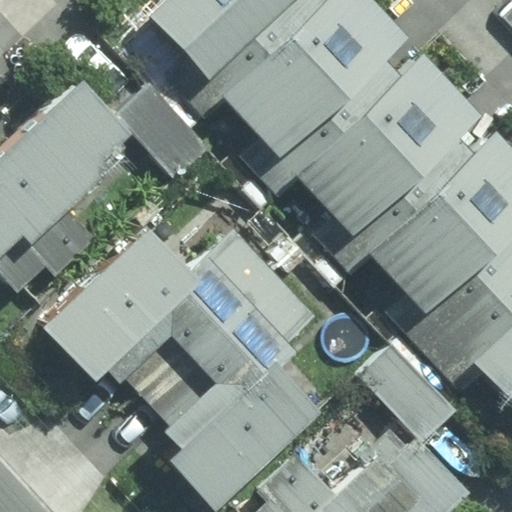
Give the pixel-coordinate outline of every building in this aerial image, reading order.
[(151,0),(227,79),(303,8),(295,0),(151,0)] [(401,21),(380,0),(311,0),(303,8),(227,79),(223,84),(261,124),(237,147),(274,186),(299,163),(392,75),(369,51),(401,21)] [(478,100),(424,44),(392,75),(299,163),(337,204),(313,226),(350,265),(374,242),(468,153),(446,130),(478,100)] [(77,60),(0,127),(0,266),(13,281),(85,217),(60,189),(122,135),(112,124),(124,113),(77,60)] [(511,135),(501,124),(468,153),(374,242),(416,286),(392,309),(424,343),(511,260),(511,135)] [(144,213),(46,309),(91,355),(97,349),(115,367),(167,316),(189,339),(268,266),(229,223),(191,260),(144,213)] [(511,387),(511,260),(424,343),(464,385),(488,362),(511,387)] [(306,306),(268,266),(189,339),(211,363),(159,411),(173,427),(163,436),(209,486),(311,392),(266,343),(306,306)] [(391,338),(366,362),(428,425),(452,401),(391,338)] [(246,511),(410,511),(459,466),(410,415),(397,427),(388,417),(325,478),(295,446),(258,482),(268,492),(246,511)]
